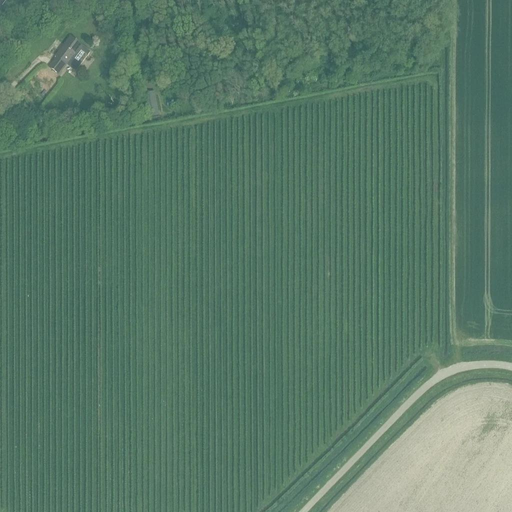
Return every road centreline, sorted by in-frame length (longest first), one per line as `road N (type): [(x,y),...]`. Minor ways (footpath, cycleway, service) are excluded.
road 1 (track): [(462,367),(454,344),(453,0)]
road 2 (unclassified): [(511,368),(462,367),(438,378),(305,511)]
